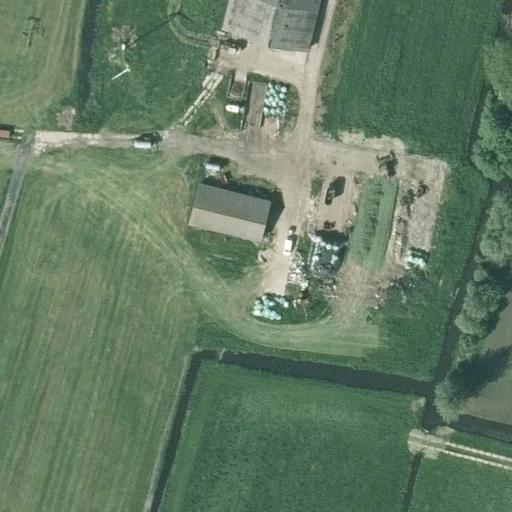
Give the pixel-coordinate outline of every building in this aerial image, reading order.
[(307,49),(316,11),(319,0),(228,0),(221,28),(307,49)] [(190,220),(260,238),(269,199),(200,182),(190,220)] [(393,204),(392,185),(363,186),(365,218),(378,217),(377,205),(393,204)] [(358,287),(379,285),(378,265),(357,266),(358,287)] [(254,293),(272,278),(265,270),(247,285),(254,293)]
